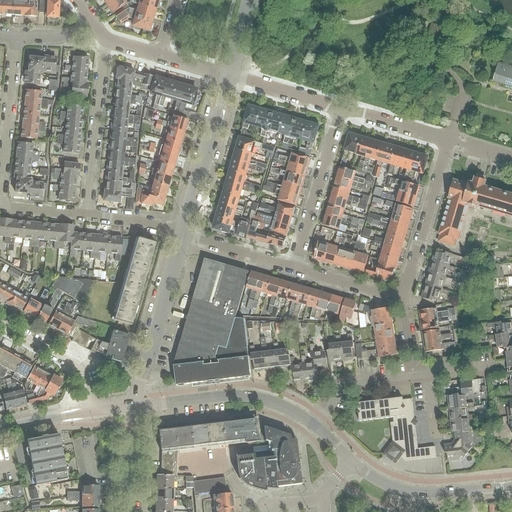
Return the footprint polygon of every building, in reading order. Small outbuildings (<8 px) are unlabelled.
[(6,0),(2,0),(1,15),(13,16),(14,1),(6,0)] [(19,0),(20,1),(14,1),(13,16),(25,16),(25,0),(19,0)] [(25,0),(25,16),(36,17),(37,2),(32,2),(31,0),(25,0)] [(47,0),(47,12),(47,18),(47,17),(50,18),(50,19),(58,19),(58,8),(59,8),(60,2),(53,1),(53,0),(47,0)] [(121,8),(126,4),(127,4),(123,0),(113,0),(106,5),(107,4),(108,6),(108,7),(112,14),(116,11),(121,8)] [(132,0),(130,2),(129,3),(137,5),(155,9),(156,7),(157,7),(158,0),(132,0)] [(125,13),(152,20),(153,17),(154,17),(156,10),(155,9),(137,5),(136,10),(129,8),(124,12),(125,13)] [(124,12),(122,9),(114,15),(120,24),(129,18),(125,13),(124,12)] [(150,31),(152,23),(151,23),(152,20),(125,13),(129,18),(134,20),(133,26),(150,31)] [(425,48),(438,52),(445,29),(433,25),(425,48)] [(469,46),(462,43),(456,59),(464,61),(469,46)] [(59,73),(59,66),(55,66),(56,58),(44,56),(43,59),(44,59),(43,72),(54,73),(59,73)] [(72,61),(71,67),(65,66),(64,72),(71,72),(87,73),(88,58),(80,57),(80,58),(73,58),(73,61),(72,61)] [(44,59),(43,59),(29,58),(28,72),(41,74),(43,75),(43,72),(44,59)] [(505,65),(498,63),(495,74),(494,76),(493,82),(499,84),(500,84),(505,85),(511,87),(511,67),(510,67),(505,65)] [(153,77),(144,75),(134,72),(134,71),(127,69),(127,70),(119,68),(117,69),(116,79),(117,79),(132,81),(132,82),(144,85),(150,88),(153,77)] [(28,72),(25,72),(24,83),(39,85),(41,74),(28,72)] [(63,82),(85,85),(87,73),(71,72),(70,78),(63,78),(63,82)] [(455,78),(440,74),(437,82),(453,86),(455,78)] [(163,79),(155,77),(155,78),(150,95),(156,96),(154,105),(158,106),(165,81),(165,82),(162,81),(163,80),(163,79)] [(132,81),(117,79),(117,82),(116,82),(115,89),(132,91),(132,86),(142,89),(144,85),(132,82),(132,81)] [(58,81),(49,80),(48,90),(57,91),(58,81)] [(163,108),(163,107),(165,99),(171,101),(176,83),(168,81),(168,82),(167,81),(167,83),(165,82),(165,81),(158,106),(163,108)] [(70,95),(81,96),(86,97),(87,85),(85,85),(63,82),(63,88),(71,89),(70,95)] [(176,83),(171,101),(176,102),(172,114),(177,116),(185,87),(185,88),(183,87),(183,86),(183,85),(176,83)] [(177,116),(188,119),(189,113),(183,111),(184,107),(185,104),(192,106),(192,104),(193,104),(194,101),(193,100),(195,96),(196,95),(198,89),(188,86),(188,87),(188,89),(185,88),(186,87),(185,87),(177,116)] [(132,91),(115,89),(114,96),(115,96),(115,99),(142,101),(142,97),(138,97),(131,96),(132,91)] [(26,91),(25,103),(48,105),(48,100),(41,99),(42,92),(31,91),(26,91)] [(141,106),(142,102),(142,101),(115,99),(115,102),(114,102),(113,109),(129,110),(130,105),(141,106)] [(48,105),(25,103),(23,114),(39,116),(40,109),(47,110),(48,105)] [(247,112),(241,132),(246,133),(248,126),(255,128),(261,108),(248,104),(246,112),(247,112)] [(59,117),(82,120),(83,107),(67,106),(67,112),(60,112),(59,117)] [(265,138),(272,111),(272,113),(269,112),(270,110),(261,108),(255,128),(262,130),(261,131),(262,131),(261,137),(264,138),(265,138)] [(112,116),(113,119),(139,122),(140,117),(136,117),(129,116),(129,110),(113,109),(112,116)] [(147,109),(145,118),(151,120),(154,111),(147,109)] [(275,114),(272,113),(273,112),(272,111),(265,138),(267,138),(269,139),(271,133),(272,134),(272,132),(279,134),(284,114),(276,112),(275,114)] [(45,128),(46,123),(39,122),(39,116),(23,114),(22,126),(45,128)] [(284,114),(279,134),(285,136),(281,148),(286,150),(288,144),(296,118),(295,118),(295,119),(292,119),(293,117),(284,114)] [(187,121),(183,119),(172,116),(170,123),(168,122),(166,127),(184,132),(185,128),(186,128),(188,123),(187,123),(187,121)] [(66,122),(65,129),(81,131),(82,120),(59,117),(59,122),(66,122)] [(296,118),(288,144),(292,146),(293,146),(294,140),(295,140),(295,139),(300,140),(302,141),(307,121),(299,118),(298,120),(295,120),(296,118)] [(112,129),(127,130),(127,125),(139,126),(139,122),(113,119),(113,122),(112,121),(111,128),(112,128),(112,129)] [(307,121),(302,141),(308,143),(306,147),(312,149),(314,140),(317,133),(318,133),(320,125),(307,121)] [(21,137),(36,139),(37,132),(45,133),(45,128),(22,126),(21,137)] [(181,142),(182,142),(184,137),(183,137),(184,132),(166,127),(165,132),(167,133),(165,140),(181,144),(181,142)] [(81,131),(65,129),(64,136),(58,135),(57,140),(79,143),(81,131)] [(126,137),(127,132),(112,131),(111,131),(110,138),(111,138),(111,141),(137,144),(137,140),(138,139),(126,138),(126,137)] [(241,132),(240,138),(252,141),(254,135),(246,133),(241,132)] [(349,134),(348,140),(340,167),(344,169),(349,151),(356,153),(361,138),(356,136),(356,135),(351,134),(350,135),(349,134)] [(368,140),(369,139),(361,137),(361,138),(356,153),(356,155),(361,157),(358,168),(362,170),(371,140),(371,141),(368,140)] [(238,141),(235,149),(253,154),(255,147),(273,153),(275,148),(256,143),(252,141),(240,138),(238,138),(239,139),(239,140),(239,141),(238,141)] [(78,154),(79,143),(57,140),(57,145),(63,145),(63,152),(78,154)] [(161,146),(160,151),(177,156),(179,151),(180,151),(181,146),(180,146),(181,144),(165,140),(163,146),(161,146)] [(371,141),(371,140),(362,170),(367,171),(370,159),(376,161),(381,143),(374,140),(373,141),(371,141)] [(109,151),(125,152),(126,147),(137,148),(137,144),(111,141),(110,144),(109,144),(109,151)] [(17,143),(16,155),(39,157),(39,153),(32,152),(32,145),(17,143)] [(378,161),(373,177),(378,178),(383,163),(390,165),(396,147),(388,145),(387,146),(385,145),(386,144),(385,144),(385,145),(383,144),(383,143),(383,144),(381,144),(381,143),(376,161),(378,161)] [(300,147),(298,153),(305,155),(310,156),(312,149),(306,147),(306,149),(300,147)] [(390,165),(387,174),(392,175),(395,167),(401,169),(406,150),(398,148),(398,149),(396,148),(396,147),(390,165)] [(232,159),(232,160),(256,167),(257,162),(251,160),(253,154),(235,149),(233,157),(234,157),(233,160),(232,159)] [(406,150),(401,169),(406,170),(404,179),(409,180),(417,153),(416,154),(414,153),(414,152),(406,150)] [(125,152),(109,151),(108,158),(109,158),(109,161),(135,164),(136,160),(125,158),(125,152)] [(177,156),(160,151),(158,155),(161,156),(159,162),(174,167),(174,165),(175,165),(177,161),(176,160),(177,156)] [(280,155),(279,160),(307,168),(306,168),(307,165),(308,166),(310,159),(309,158),(304,157),(292,153),(290,158),(280,155)] [(417,153),(409,180),(413,182),(416,171),(423,174),(425,167),(424,167),(427,156),(419,154),(419,155),(417,154),(417,153)] [(16,155),(15,167),(31,169),(32,162),(38,162),(39,157),(16,155)] [(231,162),(229,170),(247,175),(249,169),(254,171),(256,167),(232,160),(233,160),(233,163),(231,162)] [(307,168),(279,160),(277,164),(288,167),(286,172),(304,177),(305,178),(307,171),(306,170),(306,168),(307,168)] [(135,164),(109,161),(108,164),(107,164),(106,171),(123,173),(124,167),(135,168),(135,164)] [(174,167),(159,162),(157,170),(153,169),(152,171),(171,177),(172,174),(173,174),(174,169),(173,169),(174,167)] [(54,174),(76,176),(78,177),(79,165),(63,163),(63,170),(54,169),(54,174)] [(486,183),(488,175),(490,167),(488,167),(485,176),(478,174),(481,165),(478,164),(474,180),(472,179),(471,183),(461,180),(461,183),(451,180),(445,197),(449,199),(440,231),(436,230),(435,233),(441,234),(439,241),(454,246),(457,239),(458,239),(468,206),(472,208),(473,207),(474,208),(474,206),(478,207),(511,216),(511,195),(486,188),(487,184),(486,183)] [(30,179),(31,169),(15,167),(14,178),(17,179),(17,178),(30,179)] [(344,169),(340,167),(339,167),(337,174),(338,174),(337,177),(336,176),(336,177),(337,177),(366,185),(372,187),(373,183),(365,180),(355,177),(356,172),(344,169)] [(276,169),(274,174),(285,177),(283,182),(302,187),(304,180),(303,180),(304,177),(286,172),(276,169)] [(226,181),(250,188),(251,183),(245,182),(247,175),(229,170),(227,178),(228,179),(227,181),(226,181)] [(131,183),(133,184),(134,179),(123,178),(123,173),(106,171),(106,178),(107,178),(106,181),(122,182),(131,183)] [(171,177),(152,171),(151,176),(155,177),(153,182),(168,187),(168,186),(169,187),(170,182),(170,181),(171,177)] [(59,186),(75,188),(76,176),(54,174),(53,179),(60,179),(59,186)] [(365,190),(366,185),(337,177),(336,179),(335,179),(333,186),(351,191),(352,186),(365,190)] [(17,178),(17,179),(15,193),(29,194),(30,194),(31,182),(32,182),(32,179),(30,179),(17,178)] [(419,187),(408,183),(392,179),(390,183),(401,186),(399,192),(416,197),(419,189),(418,189),(418,187),(419,187)] [(105,191),(131,194),(132,190),(130,189),(122,188),(122,182),(106,181),(106,182),(105,182),(105,188),(106,188),(105,191)] [(225,184),(223,191),(224,191),(224,192),(229,194),(241,197),(242,191),(249,192),(250,188),(226,181),(227,182),(226,184),(225,184)] [(41,198),(42,190),(46,191),(47,184),(43,184),(43,183),(32,182),(31,182),(30,194),(29,194),(29,197),(41,198)] [(168,187),(153,182),(151,190),(147,189),(146,191),(165,197),(166,194),(167,194),(168,189),(167,189),(168,187)] [(272,183),(270,188),(299,196),(298,196),(299,194),(300,194),(302,187),(283,182),(282,186),(272,183)] [(73,203),(75,188),(59,186),(52,185),(52,186),(52,190),(59,191),(58,200),(65,201),(65,202),(73,203)] [(264,186),(262,191),(279,196),(278,201),(291,204),(295,206),(295,205),(296,206),(298,199),(298,198),(298,196),(299,196),(270,188),(266,186),(264,186)] [(351,191),(333,186),(331,193),(332,193),(332,196),(331,195),(331,196),(367,206),(370,197),(363,195),(361,200),(349,197),(351,191)] [(143,190),(137,189),(135,204),(140,205),(152,206),(153,204),(162,207),(163,204),(164,205),(165,200),(164,200),(165,197),(146,191),(143,190)] [(131,194),(105,191),(104,191),(103,201),(112,202),(112,203),(119,204),(119,203),(120,197),(127,198),(131,198),(131,194)] [(385,199),(408,206),(413,207),(414,207),(413,206),(413,204),(414,204),(416,197),(399,192),(397,197),(387,194),(385,199)] [(238,206),(240,199),(228,196),(223,194),(223,196),(222,196),(220,203),(221,203),(220,205),(219,205),(243,213),(244,208),(238,206)] [(345,210),(347,205),(366,211),(367,206),(331,196),(331,198),(330,198),(328,205),(345,210)] [(413,209),(386,201),(385,206),(394,209),(392,214),(410,219),(412,212),(411,211),(412,209),(413,210),(413,209)] [(295,207),(278,202),(276,208),(268,206),(267,210),(275,213),(292,217),(295,207)] [(243,213),(219,205),(219,206),(220,206),(219,208),(218,208),(216,217),(234,221),(235,215),(242,217),(243,213)] [(344,215),(345,210),(328,205),(326,212),(327,212),(326,215),(325,215),(351,223),(353,218),(344,215)] [(255,216),(255,217),(289,227),(292,217),(275,213),(273,218),(258,213),(257,217),(255,216)] [(369,214),(367,218),(373,220),(380,222),(381,217),(369,214)] [(410,219),(392,214),(391,220),(381,217),(380,222),(407,230),(407,229),(406,229),(407,227),(408,227),(410,219)] [(322,225),(323,226),(339,231),(341,225),(350,228),(351,223),(325,215),(326,216),(325,218),(324,217),(322,225)] [(234,221),(216,217),(217,217),(216,219),(215,219),(212,229),(230,234),(234,221)] [(269,231),(285,236),(286,236),(289,227),(255,217),(252,226),(257,228),(264,230),(265,225),(270,227),(269,231)] [(251,221),(248,220),(241,218),(238,230),(236,236),(244,238),(244,237),(246,238),(246,239),(247,237),(250,226),(251,221)] [(0,237),(5,238),(4,244),(9,245),(11,221),(11,220),(0,219),(0,237)] [(14,239),(22,239),(24,222),(11,221),(9,245),(14,245),(14,239)] [(24,222),(22,239),(30,240),(29,247),(34,247),(36,223),(24,222)] [(407,230),(380,222),(379,226),(388,229),(386,234),(404,240),(406,232),(405,232),(406,229),(407,230)] [(39,241),(47,242),(48,224),(36,223),(34,247),(38,248),(39,241)] [(48,224),(47,242),(54,242),(53,249),(58,249),(60,225),(48,224)] [(64,243),(70,244),(71,244),(72,233),(73,226),(60,225),(58,249),(63,250),(64,243)] [(257,228),(252,226),(250,226),(247,237),(254,239),(255,234),(257,228)] [(321,233),(320,234),(326,236),(331,237),(333,231),(327,229),(322,228),(323,228),(321,233)] [(70,244),(69,255),(69,257),(75,258),(75,251),(83,252),(85,234),(72,233),(71,244),(70,244)] [(276,246),(275,248),(277,248),(277,246),(283,248),(286,238),(269,233),(267,238),(257,235),(256,240),(268,243),(268,244),(276,246)] [(85,234),(83,252),(90,252),(90,259),(95,259),(97,235),(85,234)] [(404,240),(386,234),(385,240),(376,237),(374,242),(401,250),(401,249),(400,249),(401,247),(402,247),(404,240)] [(100,253),(108,254),(109,237),(97,235),(95,259),(99,260),(100,253)] [(329,244),(331,237),(326,236),(324,243),(318,242),(316,249),(315,248),(312,258),(321,261),(322,260),(323,260),(323,261),(329,244)] [(334,246),(329,244),(323,261),(331,264),(331,263),(333,263),(333,264),(341,237),(337,236),(334,246)] [(119,267),(122,238),(109,237),(108,254),(115,255),(114,266),(119,267)] [(343,267),(348,250),(343,249),(346,238),(341,237),(333,264),(334,264),(334,263),(336,264),(336,265),(343,267)] [(155,243),(146,240),(137,238),(137,239),(138,239),(114,320),(113,320),(131,326),(132,325),(131,325),(155,244),(155,243)] [(353,270),(361,243),(356,241),(353,251),(348,250),(343,267),(351,269),(351,268),(353,269),(353,270)] [(382,249),(380,254),(398,260),(400,252),(399,252),(400,249),(401,250),(374,242),(373,246),(382,249)] [(364,273),(364,272),(368,256),(363,254),(366,244),(361,243),(353,270),(354,270),(354,269),(356,270),(356,271),(364,273)] [(465,258),(459,257),(445,253),(445,255),(435,252),(431,263),(442,266),(442,264),(449,266),(450,260),(451,261),(452,259),(464,263),(465,258)] [(398,260),(380,254),(379,260),(370,258),(369,262),(395,270),(395,269),(394,269),(395,267),(396,267),(398,260)] [(193,298),(194,298),(215,305),(223,274),(219,273),(221,264),(205,259),(205,260),(203,267),(202,267),(202,268),(203,268),(201,275),(200,275),(198,283),(196,290),(196,291),(194,298),(193,298)] [(369,262),(365,273),(390,280),(390,281),(391,281),(394,270),(395,270),(378,264),(369,262)] [(431,263),(428,275),(438,278),(439,276),(445,278),(447,272),(448,272),(448,271),(455,272),(456,268),(449,266),(442,264),(442,266),(431,263)] [(223,274),(215,305),(237,311),(249,272),(246,271),(242,270),(226,265),(221,264),(219,273),(223,274)] [(10,268),(7,273),(12,276),(15,271),(10,268)] [(15,271),(12,276),(18,279),(20,274),(21,274),(15,271)] [(249,276),(246,289),(252,290),(249,300),(254,301),(261,275),(261,274),(261,275),(259,275),(259,274),(251,271),(251,272),(249,276)] [(466,274),(463,282),(469,284),(472,276),(466,274)] [(261,275),(254,301),(259,303),(261,293),(266,295),(272,277),(264,275),(263,276),(261,276),(262,275),(261,275)] [(428,275),(425,286),(435,289),(435,287),(442,289),(443,283),(444,284),(445,282),(451,284),(453,280),(445,278),(439,276),(438,278),(428,275)] [(272,277),(266,295),(272,296),(269,306),(274,307),(282,280),(281,280),(281,281),(279,281),(279,280),(272,277)] [(41,322),(45,324),(62,292),(70,279),(56,278),(50,289),(55,291),(49,302),(51,303),(48,308),(44,305),(39,315),(36,319),(37,320),(38,321),(40,322),(41,322)] [(70,279),(62,292),(74,299),(83,303),(94,281),(70,279)] [(282,280),(274,307),(279,308),(282,299),(287,301),(292,283),(284,281),(284,282),(282,282),(282,281),(282,280)] [(292,283),(287,301),(292,302),(290,312),(294,313),(302,286),(301,287),(300,287),(300,286),(292,283)] [(302,286),(294,313),(299,314),(302,305),(307,307),(312,289),(304,287),(304,288),(302,287),(302,286)] [(449,291),(442,289),(435,287),(435,289),(425,286),(421,298),(432,301),(432,299),(438,301),(440,295),(441,295),(442,294),(448,295),(449,291)] [(6,304),(10,306),(17,293),(7,287),(0,299),(6,303),(6,304)] [(313,308),(310,318),(315,319),(322,292),(322,293),(320,293),(320,292),(312,289),(307,307),(313,308)] [(25,308),(23,312),(24,313),(24,314),(29,316),(29,315),(34,318),(45,297),(48,292),(44,290),(37,303),(30,299),(25,308)] [(328,313),(333,296),(333,295),(325,293),(324,294),(322,293),(323,292),(322,292),(315,319),(319,320),(322,311),(327,313),(328,313)] [(21,311),(24,307),(28,299),(30,295),(26,293),(24,297),(17,293),(10,306),(14,309),(15,307),(21,311)] [(325,320),(330,320),(332,314),(338,316),(342,303),(343,298),(335,296),(335,297),(333,296),(328,313),(327,313),(325,320)] [(237,311),(215,305),(194,298),(192,306),(191,306),(180,345),(179,349),(174,366),(186,363),(214,360),(218,346),(226,349),(235,319),(237,311)] [(352,319),(355,307),(357,302),(348,300),(348,301),(346,300),(346,299),(345,299),(344,304),(338,323),(343,325),(346,317),(352,319)] [(69,309),(57,331),(61,333),(62,334),(64,335),(65,335),(67,336),(74,323),(75,322),(69,319),(76,305),(72,303),(71,306),(69,309)] [(53,328),(57,331),(69,309),(65,307),(61,314),(55,311),(47,325),(49,326),(49,327),(52,329),(53,328)] [(389,308),(374,310),(372,311),(371,311),(372,315),(374,327),(392,324),(389,308)] [(436,308),(419,311),(420,318),(421,317),(421,321),(448,317),(447,312),(437,313),(436,308)] [(454,309),(447,310),(447,312),(448,317),(455,316),(454,309)] [(67,336),(73,339),(75,334),(78,330),(80,326),(83,326),(94,329),(96,322),(77,317),(75,322),(74,323),(67,336)] [(422,323),(421,324),(422,331),(439,328),(438,323),(449,322),(448,317),(421,321),(422,323)] [(251,377),(244,319),(235,319),(226,349),(218,346),(214,360),(186,363),(174,366),(176,379),(175,380),(176,382),(176,386),(179,386),(181,386),(181,385),(246,377),(249,377),(251,377)] [(495,329),(496,335),(496,336),(502,335),(502,337),(511,335),(511,326),(511,323),(501,324),(501,322),(487,324),(487,329),(494,328),(494,329),(495,329)] [(392,324),(374,327),(378,350),(367,351),(367,349),(362,350),(363,358),(367,358),(370,357),(374,357),(374,358),(397,355),(395,342),(394,337),(392,324)] [(441,340),(442,340),(445,340),(445,339),(451,338),(451,334),(440,336),(439,330),(423,333),(423,334),(422,335),(423,338),(424,339),(424,343),(441,340)] [(341,343),(341,350),(339,350),(341,361),(343,361),(343,359),(345,359),(345,360),(353,359),(351,349),(353,349),(353,344),(352,335),(347,335),(348,342),(341,343)] [(496,336),(496,335),(488,336),(489,341),(495,340),(496,341),(497,341),(497,348),(498,348),(503,347),(504,349),(506,349),(505,348),(511,347),(511,335),(502,337),(502,335),(496,336)] [(327,351),(328,357),(328,362),(331,362),(331,361),(333,360),(333,362),(341,361),(339,350),(341,350),(341,343),(340,336),(335,336),(336,343),(328,344),(329,351),(327,351)] [(456,355),(455,347),(449,348),(448,344),(441,344),(441,343),(442,342),(442,340),(441,340),(424,343),(425,346),(424,347),(424,351),(426,352),(426,353),(445,350),(446,356),(456,355)] [(273,344),(274,351),(275,357),(277,357),(278,368),(286,367),(286,366),(288,366),(288,367),(290,367),(289,358),(290,358),(290,356),(288,356),(287,349),(279,350),(278,343),(273,344)] [(315,369),(317,369),(327,368),(326,357),(324,357),(323,351),(315,352),(314,344),(310,345),(311,359),(313,359),(314,362),(315,369)] [(261,346),(262,352),(263,359),(265,358),(267,370),(274,369),(274,367),(276,367),(276,368),(278,368),(277,357),(275,357),(274,351),(267,352),(266,345),(261,346)] [(250,347),(251,361),(253,361),(254,366),(254,371),(262,370),(262,369),(264,369),(264,370),(267,370),(265,358),(263,359),(262,352),(255,353),(254,346),(250,347)] [(0,347),(0,371),(11,353),(5,350),(5,349),(2,347),(1,348),(0,347)] [(3,378),(8,370),(14,373),(12,378),(22,359),(20,358),(20,357),(17,356),(16,356),(11,353),(0,371),(0,380),(3,380),(3,378)] [(318,379),(317,369),(315,369),(314,362),(306,363),(305,356),(301,357),(302,363),(303,370),(305,370),(306,381),(314,380),(314,378),(316,378),(316,380),(318,379)] [(290,367),(291,372),(293,372),(294,382),(302,381),(302,380),(304,380),(304,381),(306,381),(305,370),(303,370),(302,363),(295,364),(294,357),(290,358),(289,358),(290,367)] [(12,378),(18,381),(19,379),(17,379),(19,376),(25,379),(30,369),(33,365),(31,364),(30,363),(28,361),(26,362),(22,359),(12,378)] [(34,366),(32,370),(24,385),(26,396),(33,394),(32,390),(27,391),(31,384),(37,387),(45,371),(37,366),(37,367),(34,366)] [(41,389),(38,395),(38,396),(38,398),(42,397),(53,376),(54,376),(53,375),(53,376),(51,375),(51,374),(45,371),(37,387),(41,389)] [(42,397),(38,398),(38,399),(39,401),(47,400),(50,394),(54,396),(57,389),(58,390),(63,381),(53,376),(42,397)] [(472,379),(462,380),(460,380),(461,388),(452,389),(453,395),(458,395),(458,397),(465,396),(467,396),(467,394),(479,392),(479,384),(481,384),(480,380),(472,381),(472,379)] [(11,385),(16,407),(20,406),(21,407),(24,406),(25,405),(26,404),(25,400),(23,390),(17,392),(17,389),(16,389),(15,384),(11,385)] [(8,394),(7,394),(2,395),(6,409),(7,409),(9,410),(11,409),(12,408),(16,407),(11,385),(6,386),(8,394)] [(33,394),(26,396),(28,404),(35,402),(34,400),(34,397),(33,394)] [(458,395),(453,395),(447,396),(449,408),(460,407),(460,409),(466,408),(474,407),(473,403),(467,404),(467,402),(466,402),(465,396),(458,397),(458,395)] [(404,461),(436,457),(434,446),(417,449),(414,425),(417,422),(414,420),(412,399),(402,400),(402,398),(357,403),(358,411),(356,413),(358,414),(359,422),(393,418),(393,422),(390,423),(393,443),(384,454),(395,462),(399,457),(404,461)] [(460,409),(460,407),(449,408),(450,420),(461,419),(461,421),(468,420),(475,419),(475,415),(468,416),(468,414),(467,414),(466,408),(460,409)] [(171,429),(158,431),(159,441),(160,450),(162,450),(162,452),(161,452),(161,453),(218,446),(245,443),(258,442),(257,436),(256,436),(255,429),(255,426),(254,419),(171,429)] [(461,421),(461,419),(450,420),(452,432),(455,432),(464,430),(464,432),(471,432),(477,431),(476,427),(470,427),(469,426),(468,426),(468,420),(461,421)] [(236,456),(235,456),(237,472),(237,476),(239,479),(241,482),(244,485),(246,486),(249,488),(254,489),(259,491),(266,492),(266,491),(265,491),(266,490),(266,489),(278,490),(278,489),(277,489),(276,487),(301,484),(300,473),(298,462),(297,451),(295,437),(295,439),(292,439),(291,437),(266,428),(263,426),(264,434),(265,441),(267,442),(271,443),(272,454),(272,457),(253,459),(253,455),(236,457),(236,456)] [(456,440),(454,442),(468,453),(472,448),(470,446),(472,443),(471,432),(464,432),(464,430),(455,432),(456,440)] [(36,486),(50,483),(67,480),(60,446),(56,447),(55,444),(60,443),(58,435),(47,437),(46,436),(42,437),(42,438),(27,441),(36,486)] [(447,461),(448,461),(459,460),(462,456),(464,458),(468,453),(454,442),(453,444),(444,445),(445,454),(447,453),(447,461)] [(166,476),(174,476),(176,476),(177,451),(161,453),(161,476),(166,476)] [(166,476),(161,476),(157,476),(157,477),(157,478),(157,480),(157,488),(156,488),(173,489),(174,476),(166,476)] [(24,498),(23,494),(21,486),(15,487),(17,495),(6,497),(7,501),(24,498)] [(99,494),(99,486),(82,486),(82,492),(67,492),(67,498),(99,497),(98,497),(98,494),(99,494)] [(156,500),(173,501),(174,501),(174,495),(173,495),(173,489),(156,488),(156,489),(157,489),(156,496),(157,496),(156,499),(156,500)] [(36,489),(29,491),(31,500),(38,499),(36,489)] [(232,511),(232,494),(226,495),(212,496),(212,497),(205,498),(206,502),(213,501),(215,501),(215,511),(232,511)] [(81,508),(94,508),(99,508),(99,499),(98,499),(98,497),(99,497),(67,498),(67,502),(81,502),(81,508)] [(173,501),(156,500),(156,501),(156,508),(156,511),(155,511),(173,511),(174,507),(173,507),(173,501)] [(39,501),(31,502),(32,510),(40,509),(39,501)]
